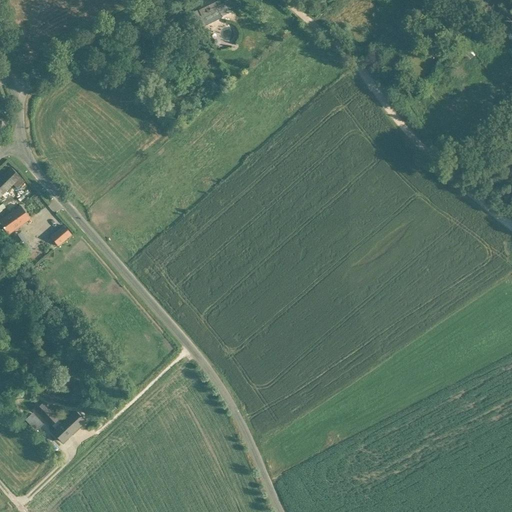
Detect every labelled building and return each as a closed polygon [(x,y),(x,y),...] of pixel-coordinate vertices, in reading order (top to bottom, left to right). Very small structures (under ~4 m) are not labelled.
[(221,4),(218,0),(201,0),(195,3),(196,4),(187,9),(197,29),(206,24),(202,16),(217,9),(219,14),(226,10),(223,3),(221,4)] [(166,25),(181,17),(176,9),(162,16),(166,25)] [(134,61),(131,63),(135,69),(146,62),(142,55),(133,60),(134,61)] [(143,95),(150,90),(146,85),(139,90),(143,95)] [(11,167),(0,177),(0,194),(12,183),(17,188),(24,181),(11,167)] [(0,222),(8,234),(30,219),(20,205),(0,219),(0,222)] [(58,246),(63,241),(71,235),(63,226),(50,237),(58,246)] [(25,238),(18,242),(26,256),(34,252),(25,238)] [(38,411),(38,412),(51,425),(52,424),(56,429),(55,429),(53,432),(62,442),(81,424),(80,424),(72,415),(72,414),(61,424),(60,425),(56,420),(57,420),(57,419),(44,405),(44,406),(38,411)] [(43,424),(32,413),(25,420),(36,431),(43,424)]
